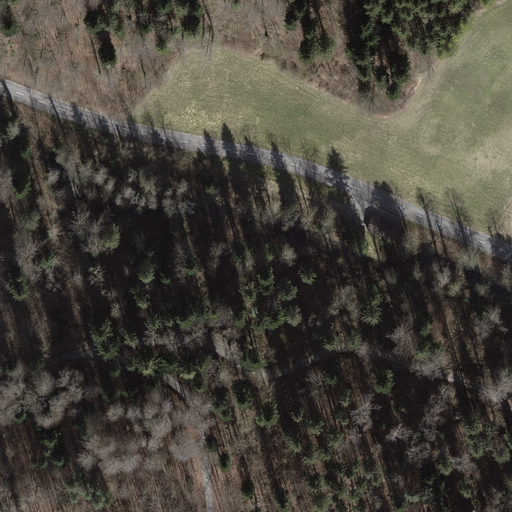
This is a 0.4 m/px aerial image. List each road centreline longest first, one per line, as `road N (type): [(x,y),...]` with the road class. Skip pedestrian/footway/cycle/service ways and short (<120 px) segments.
road 1 (track): [(0,390),(132,341),(218,344),(247,369),(271,376),(348,347),(500,397),(511,412)]
road 2 (tertiary): [(0,85),(102,123),(316,171),(511,254)]
road 3 (track): [(89,351),(144,364),(197,406),(215,511)]
